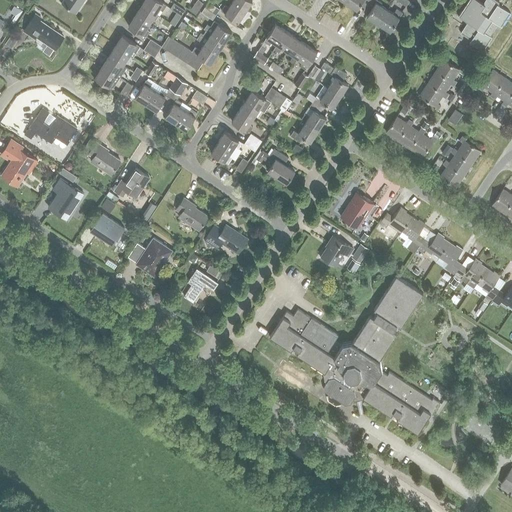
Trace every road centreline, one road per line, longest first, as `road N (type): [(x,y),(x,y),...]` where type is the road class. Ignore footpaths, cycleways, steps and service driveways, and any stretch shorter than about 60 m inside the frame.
road 1 (tertiary): [(438,511),(202,364)]
road 2 (residential): [(215,343),(0,203)]
road 3 (tertiary): [(202,364),(0,232)]
road 4 (residential): [(183,161),(63,79)]
road 5 (residential): [(461,221),(345,142)]
road 6 (residential): [(274,0),(390,77)]
road 7 (residential): [(285,231),(215,343)]
road 8 (residential): [(285,231),(183,161)]
road 9 (residential): [(183,161),(221,102),(239,53)]
